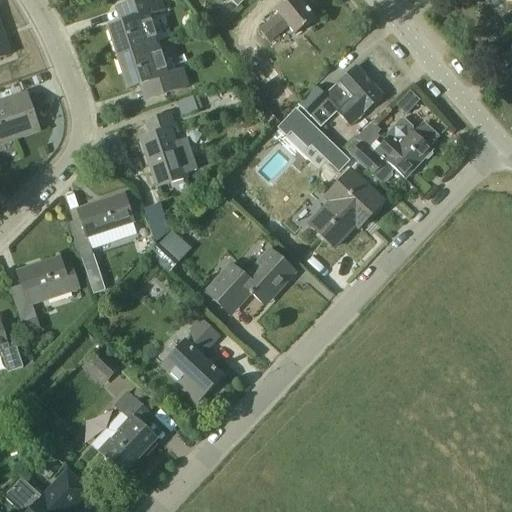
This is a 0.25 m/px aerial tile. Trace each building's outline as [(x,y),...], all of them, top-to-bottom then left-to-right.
[(130,22),(108,29),(118,60),(156,47),(146,17),(164,11),(160,0),(144,0),(124,7),(130,22)] [(278,16),(258,32),(268,44),(288,28),(294,36),(314,20),(298,0),(286,0),(274,11),(278,16)] [(511,0),(463,0),(464,1),(464,0),(483,0),(496,16),(511,3),(511,0)] [(0,59),(9,56),(0,28),(0,59)] [(156,47),(118,60),(128,91),(149,83),(154,98),(188,87),(182,71),(166,76),(156,47)] [(338,89),(331,97),(342,108),(335,115),(348,129),(365,113),(382,97),(355,68),(335,86),(338,89)] [(316,88),(298,107),(304,113),(311,120),(326,105),(329,101),(316,88)] [(409,91),(396,106),(406,116),(420,101),(409,91)] [(196,97),(178,103),(182,117),(201,111),(196,97)] [(24,98),(0,105),(0,143),(36,131),(29,113),(24,98)] [(287,138),(304,120),(295,112),(278,130),(287,138)] [(149,137),(140,140),(156,189),(186,179),(170,131),(174,130),(169,114),(144,122),(149,137)] [(360,146),(350,156),(380,186),(381,184),(385,185),(391,179),(390,175),(394,171),(405,181),(423,161),(426,163),(432,157),(430,154),(432,151),(414,135),(413,129),(405,121),(400,122),(388,135),(388,138),(380,146),(376,142),(379,139),(377,137),(380,133),(371,125),(355,141),(360,146)] [(341,155),(331,166),(339,174),(349,163),(341,155)] [(330,203),(308,227),(333,250),(355,227),(359,230),(383,204),(349,173),(325,199),(330,203)] [(80,221),(68,225),(80,260),(92,257),(86,239),(132,223),(124,197),(77,212),(80,221)] [(158,243),(148,255),(165,271),(176,259),(158,243)] [(213,285),(204,294),(231,320),(252,297),(260,305),(280,283),(284,287),(295,275),(270,251),(244,278),(230,266),(213,285)] [(21,287),(9,291),(20,323),(24,337),(38,332),(34,319),(30,307),(45,302),(78,291),(71,269),(63,272),(59,259),(16,273),(21,287)] [(94,297),(105,293),(100,279),(89,283),(94,297)] [(184,343),(162,367),(186,389),(189,385),(202,397),(221,377),(208,366),(207,367),(200,360),(201,359),(198,356),(206,347),(208,350),(218,339),(200,321),(189,332),(192,335),(185,344),(184,343)] [(0,358),(2,357),(8,374),(23,369),(15,345),(8,348),(0,325),(0,358)] [(99,351),(86,364),(106,383),(119,370),(99,351)] [(120,415),(91,448),(99,455),(122,476),(142,455),(146,458),(148,455),(156,447),(152,444),(155,441),(139,426),(148,415),(126,394),(113,408),(117,412),(120,415)] [(0,411),(0,427),(3,431),(12,423),(0,411)] [(19,480),(2,498),(17,511),(69,511),(78,502),(88,491),(67,472),(57,483),(41,500),(19,480)]
